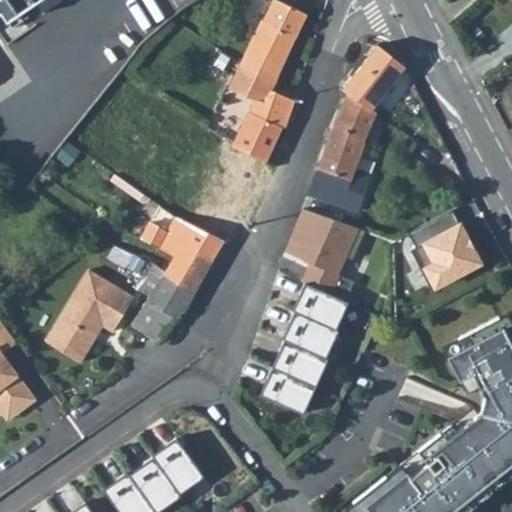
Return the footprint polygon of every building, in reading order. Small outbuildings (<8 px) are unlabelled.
[(0,0),(0,22),(11,41),(75,0),(0,0)] [(130,0),(145,25),(189,0),(130,0)] [(271,0),(242,60),(276,79),(306,12),(281,0),(271,0)] [(406,67),(378,44),(340,88),(344,90),(344,91),(371,108),(406,67)] [(293,98),(272,88),(276,79),(242,60),(230,86),(225,83),(220,95),(284,122),(290,106),(293,98)] [(366,141),(363,140),(375,111),(371,108),(344,91),(344,90),(306,193),(355,211),(371,176),(355,169),(366,141)] [(284,122),(220,95),(218,99),(226,103),(220,114),(233,119),(238,107),(250,112),(247,116),(242,114),(239,120),(244,123),(234,143),(264,158),(280,123),(283,125),(284,122)] [(214,182),(245,198),(264,158),(234,143),(216,178),(214,182)] [(214,182),(194,223),(224,239),(237,218),(249,225),(258,205),(257,205),(245,198),(214,182)] [(139,233),(155,243),(164,229),(174,213),(159,203),(139,233)] [(352,257),(364,228),(302,206),(298,215),(284,250),(308,261),(300,279),(304,281),(344,299),(352,280),(337,273),(345,254),(352,257)] [(453,207),(408,231),(415,245),(410,247),(430,285),(481,259),(468,235),(464,237),(458,224),(461,222),(453,207)] [(179,237),(213,258),(224,239),(194,223),(175,213),(174,213),(164,229),(179,237)] [(468,235),(461,222),(458,224),(464,237),(468,235)] [(164,229),(155,243),(152,247),(170,259),(179,237),(164,229)] [(170,259),(167,270),(166,272),(194,289),(213,258),(179,237),(170,259)] [(132,326),(145,334),(156,340),(158,339),(181,311),(194,289),(166,272),(167,270),(152,261),(151,261),(130,293),(132,295),(144,304),(136,315),(130,324),(132,326)] [(124,306),(132,295),(130,293),(90,263),(39,332),(71,356),(99,319),(109,326),(124,306)] [(301,294),(294,309),(334,327),(346,300),(344,299),(304,281),(299,293),(301,294)] [(144,304),(132,295),(124,306),(136,315),(144,304)] [(284,338),(324,356),(336,328),(334,327),(294,309),(288,321),(291,322),(284,338)] [(511,341),(511,321),(506,310),(498,314),(511,341)] [(361,511),(464,511),(477,502),(471,494),(501,471),(506,478),(511,473),(511,341),(498,314),(456,336),(460,344),(445,352),(466,392),(479,385),(483,394),(480,410),(458,428),(446,437),(440,430),(399,462),(405,470),(392,480),(386,473),(352,500),(361,511)] [(17,409),(36,394),(1,349),(15,338),(0,317),(0,403),(8,397),(17,409)] [(460,344),(456,336),(441,344),(445,352),(460,344)] [(274,366),(276,367),(314,384),(327,357),(324,356),(284,338),(278,350),(281,351),(274,366)] [(269,378),(262,393),(302,411),(314,384),(276,367),(271,379),(269,378)] [(0,403),(0,406),(8,416),(17,409),(8,397),(0,403)] [(446,437),(458,428),(452,420),(440,430),(446,437)] [(167,446),(153,456),(179,493),(203,476),(176,437),(165,444),(167,446)] [(144,466),(130,475),(155,510),(156,511),(180,495),(179,493),(153,456),(142,464),(144,466)] [(399,462),(386,473),(392,480),(405,470),(399,462)] [(119,511),(151,511),(155,510),(130,475),(127,471),(117,479),(118,481),(104,491),(119,511)] [(471,494),(477,502),(506,478),(501,471),(471,494)] [(361,511),(352,500),(345,506),(349,511),(361,511)] [(74,511),(93,511),(86,501),(75,509),(76,511),(74,511)]
